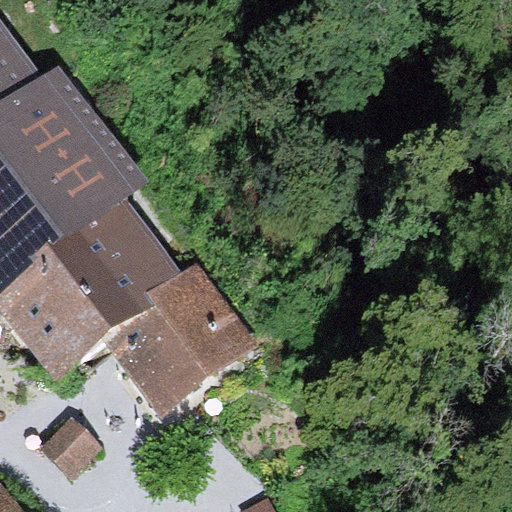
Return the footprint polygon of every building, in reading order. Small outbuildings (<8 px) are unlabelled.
[(0,37),(0,133),(44,99),(0,37)] [(44,99),(0,133),(0,322),(59,279),(133,225),(154,205),(62,84),(44,99)] [(59,279),(0,322),(0,330),(56,409),(113,368),(156,337),(143,320),(182,291),(133,225),(59,279)] [(156,337),(113,368),(163,432),(259,356),(199,280),(182,291),(143,320),(156,337)] [(73,431),(46,458),(76,488),(103,461),(73,431)] [(0,511),(21,511),(0,481),(0,511)]
